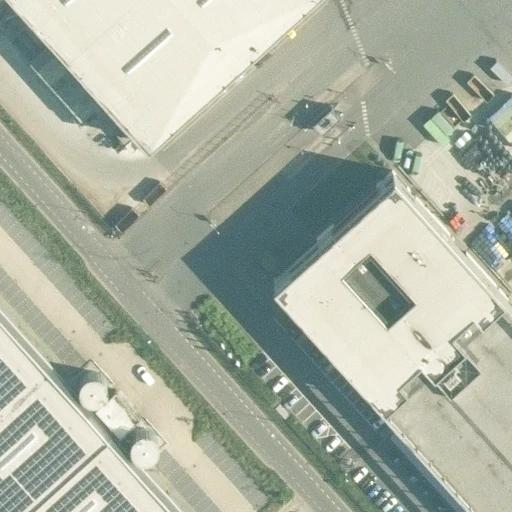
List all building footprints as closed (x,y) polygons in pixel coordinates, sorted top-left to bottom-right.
[(300,0),(20,0),(147,139),(300,0)] [(321,132),(340,115),(331,104),(312,121),(321,132)] [(511,511),(511,302),(392,170),(286,265),(272,278),(292,300),(483,511),(511,511)] [(0,511),(185,511),(0,306),(0,511)] [(115,389),(95,407),(120,434),(140,416),(115,389)]
